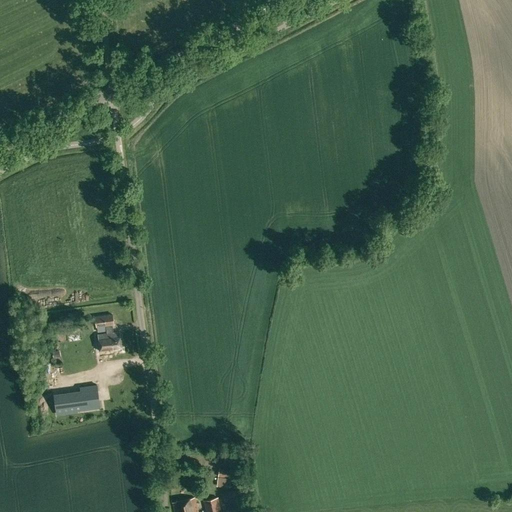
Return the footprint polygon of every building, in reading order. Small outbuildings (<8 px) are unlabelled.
[(98,334),(100,354),(122,351),(120,331),(113,332),(112,324),(114,324),(112,314),(95,316),(97,326),(106,325),(107,333),(98,334)] [(97,385),(81,387),(81,392),(75,393),(78,410),(99,407),(97,385)] [(219,476),(229,477),(230,469),(220,467),(219,476)] [(217,486),(230,487),(231,478),(218,477),(217,486)] [(234,487),(242,488),(243,478),(235,477),(234,487)] [(172,502),(174,511),(198,511),(195,497),(172,502)] [(204,500),(206,511),(221,511),(218,497),(204,500)]
